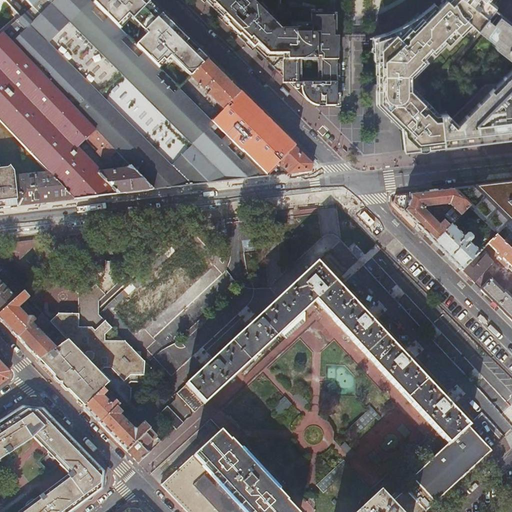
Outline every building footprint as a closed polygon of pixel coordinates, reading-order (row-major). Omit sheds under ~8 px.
[(39,0),(32,6),(28,9),(3,31),(30,60),(33,57),(51,76),(48,79),(116,151),(130,165),(154,190),(184,186),(229,181),(268,176),(267,175),(226,135),(221,140),(209,128),(214,123),(212,121),(178,87),(173,92),(156,75),(161,70),(143,52),(138,58),(120,40),(126,35),(90,0),(39,0)] [(206,59),(146,0),(90,0),(126,35),(143,52),(161,70),(178,87),(189,77),(206,59)] [(197,0),(203,5),(204,4),(217,17),(216,18),(226,28),(228,27),(239,39),(241,37),(283,78),(283,83),(290,84),(309,103),(318,106),(330,106),(336,106),(336,100),(336,95),(336,79),(336,59),(338,58),(338,51),(339,50),(340,48),(339,45),(338,44),(338,38),(336,38),(336,20),(336,11),(332,11),(316,9),(311,8),(297,4),(288,1),(287,0),(197,0)] [(487,17),(464,0),(446,0),(444,2),(439,7),(437,9),(434,7),(424,18),(422,16),(412,26),(410,24),(399,35),(397,33),(389,37),(385,33),(373,37),(374,47),(375,46),(377,46),(377,52),(375,52),(374,52),(374,60),(378,60),(378,63),(378,74),(378,89),(378,103),(389,113),(401,125),(402,130),(404,151),(418,149),(431,148),(444,146),(440,114),(434,115),(433,112),(410,88),(410,86),(409,75),(409,73),(425,58),(423,56),(429,50),(431,47),(433,49),(443,38),(446,40),(447,42),(458,31),(461,33),(471,23),(477,29),(487,17)] [(464,0),(487,17),(493,9),(484,2),(483,0),(464,0)] [(496,6),(494,4),(488,0),(483,0),(484,2),(493,9),(494,8),(496,6)] [(439,7),(436,5),(434,3),(423,12),(418,15),(410,21),(398,28),(385,33),(389,37),(397,33),(399,35),(410,24),(412,26),(422,16),(424,18),(434,7),(437,9),(439,7)] [(493,9),(487,17),(477,29),(496,45),(495,47),(511,60),(511,68),(497,83),(485,85),(452,118),(447,113),(440,114),(444,146),(511,138),(511,22),(494,8),(493,9)] [(3,31),(0,33),(0,71),(75,149),(84,140),(88,137),(99,149),(95,152),(105,161),(116,151),(48,79),(30,60),(3,31)] [(143,52),(126,35),(120,40),(138,58),(143,52)] [(433,53),(446,40),(443,38),(433,49),(431,47),(429,50),(433,53)] [(33,57),(30,60),(48,79),(51,76),(33,57)] [(409,73),(409,75),(412,75),(427,60),(425,58),(409,73)] [(228,81),(206,59),(189,77),(223,109),(240,92),(228,81)] [(447,67),(451,61),(448,59),(442,65),(442,68),(447,67)] [(173,92),(178,87),(161,70),(156,75),(173,92)] [(0,122),(50,175),(74,199),(118,194),(97,172),(75,149),(0,71),(0,122)] [(434,115),(440,114),(412,86),(410,86),(410,88),(433,112),(434,115)] [(378,103),(378,89),(375,89),(376,106),(390,119),(389,121),(392,121),(402,130),(401,125),(389,113),(378,103)] [(295,147),(240,92),(223,109),(212,121),(214,123),(226,135),(267,175),(295,147)] [(221,140),(226,135),(214,123),(209,128),(221,140)] [(352,135),(340,123),(333,130),(346,142),(352,135)] [(88,137),(84,140),(95,152),(99,149),(88,137)] [(267,175),(268,176),(290,174),(309,171),(311,163),(295,147),(267,175)] [(97,172),(118,194),(129,193),(154,190),(130,165),(127,169),(114,170),(114,165),(106,165),(107,171),(97,172)] [(0,208),(74,199),(50,175),(15,178),(15,174),(13,170),(11,173),(1,174),(0,171),(0,208)] [(511,182),(451,190),(468,207),(496,235),(511,250),(511,182)] [(452,224),(468,207),(451,190),(397,196),(394,204),(433,242),(449,227),(443,222),(447,219),(452,224)] [(212,218),(212,233),(225,233),(225,218),(212,218)] [(449,227),(433,242),(461,270),(479,252),(469,242),(472,239),(471,237),(464,230),(461,234),(451,224),(449,227)] [(511,271),(511,250),(496,235),(488,243),(511,267),(509,268),(511,271)] [(130,337),(207,265),(187,243),(110,315),(130,337)] [(461,270),(474,283),(493,262),(485,254),(482,256),(479,252),(461,270)] [(38,359),(85,407),(108,384),(115,391),(124,400),(129,406),(134,412),(143,412),(143,408),(136,409),(131,403),(131,389),(128,386),(131,384),(138,384),(138,378),(144,378),(151,369),(124,343),(104,342),(104,336),(112,329),(98,315),(98,302),(125,276),(119,269),(119,262),(105,262),(104,271),(94,271),(94,285),(92,289),(85,289),(81,284),(74,291),(78,295),(78,314),(51,314),(44,312),(32,299),(40,291),(6,255),(0,260),(0,267),(2,269),(23,292),(42,313),(51,322),(65,337),(67,339),(65,341),(55,348),(38,359)] [(18,296),(23,292),(2,269),(0,270),(0,273),(11,286),(10,287),(18,296)] [(480,289),(511,321),(511,300),(491,278),(480,289)] [(0,312),(15,299),(0,282),(0,312)] [(0,319),(17,338),(36,319),(33,316),(28,316),(27,317),(20,306),(26,301),(40,316),(42,313),(23,292),(18,296),(15,299),(0,312),(0,319)] [(17,338),(38,359),(55,348),(41,333),(51,322),(42,313),(40,316),(36,319),(17,338)] [(154,342),(146,349),(161,367),(170,359),(154,342)] [(85,407),(100,423),(122,402),(119,400),(118,401),(117,400),(112,404),(109,402),(108,402),(106,400),(115,391),(108,384),(85,407)] [(271,408),(277,416),(291,405),(285,397),(271,408)] [(100,423),(127,450),(150,429),(144,422),(137,430),(134,430),(131,426),(130,427),(127,424),(128,423),(120,415),(123,413),(122,412),(129,406),(124,400),(122,402),(100,423)] [(0,458),(1,458),(26,441),(24,438),(31,434),(33,437),(34,435),(43,445),(45,443),(50,449),(49,450),(49,451),(55,458),(56,458),(58,457),(62,461),(60,463),(70,474),(69,475),(72,478),(65,483),(63,480),(36,500),(27,506),(26,507),(28,510),(25,511),(73,511),(89,500),(103,490),(105,471),(79,445),(75,450),(64,439),(69,434),(43,407),(24,405),(14,411),(15,413),(9,417),(7,415),(0,420),(0,458)] [(176,430),(183,424),(168,407),(161,414),(176,430)] [(511,408),(511,407),(502,415),(511,427),(511,408)] [(370,408),(349,427),(356,435),(377,416),(370,408)] [(127,450),(139,463),(150,452),(145,447),(154,439),(157,436),(150,429),(127,450)] [(162,486),(186,511),(293,511),(284,502),(285,501),(227,442),(227,443),(217,433),(162,486)] [(404,486),(426,510),(491,450),(475,433),(472,437),(464,444),(456,436),(448,444),(404,486)] [(79,445),(69,434),(64,439),(75,450),(79,445)] [(52,472),(41,460),(39,462),(49,474),(52,472)] [(424,511),(426,510),(404,486),(388,501),(378,491),(356,511),(424,511)]
